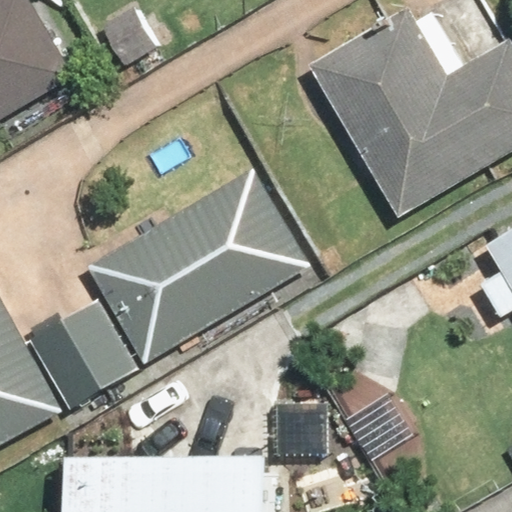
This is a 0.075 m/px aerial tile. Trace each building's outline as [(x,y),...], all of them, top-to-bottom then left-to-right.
[(0,125),(81,79),(35,0),(8,0),(0,5),(0,125)] [(146,1),(113,22),(143,69),(176,48),(146,1)] [(511,51),(484,68),(452,15),(427,30),(417,13),(325,68),(416,220),(511,161),(511,51)] [(0,457),(81,410),(324,264),(267,170),(100,270),(112,291),(37,336),(0,274),(0,457)] [(511,316),(511,236),(505,240),(511,252),(511,272),(493,283),(511,316)] [(87,511),(296,511),(296,460),(88,459),(87,511)]
